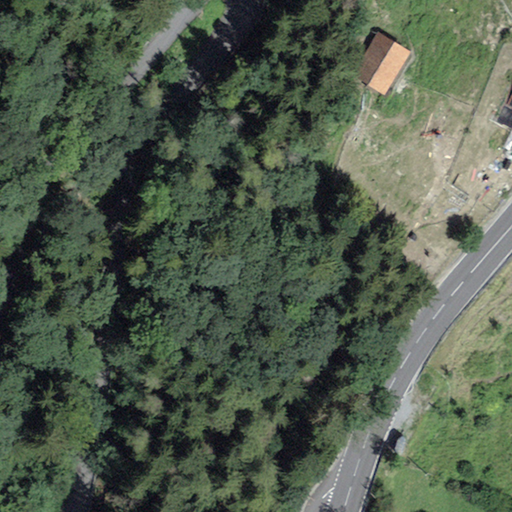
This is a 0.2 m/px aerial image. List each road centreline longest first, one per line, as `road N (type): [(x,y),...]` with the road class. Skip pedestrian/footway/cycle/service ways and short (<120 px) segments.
road 1 (unclassified): [(78,511),(123,181),(233,19),(235,0)]
road 2 (unclassified): [(196,0),(137,74),(64,145),(39,188),(0,308)]
road 3 (secondary): [(511,227),(397,371),(353,483)]
